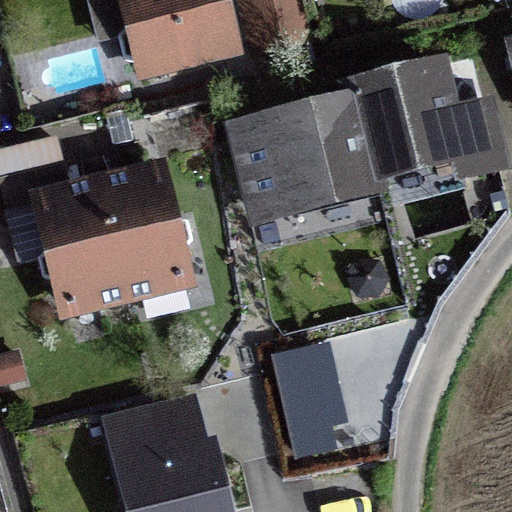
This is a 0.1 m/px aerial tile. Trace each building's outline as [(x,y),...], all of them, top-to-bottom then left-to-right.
[(228,53),(215,0),(122,0),(130,29),(116,41),(121,61),(139,66),(141,74),(228,53)] [(310,47),(297,0),(249,0),(241,2),(255,61),(310,47)] [(435,74),(348,96),(351,107),(368,172),(452,150),(455,161),(459,179),(495,170),(481,114),(447,123),(435,74)] [(305,119),(271,127),(291,208),(371,188),(370,183),(368,172),(351,107),(305,119)] [(0,176),(63,162),(58,142),(0,156),(0,176)] [(57,287),(64,313),(180,284),(174,258),(187,246),(182,227),(165,222),(154,177),(122,185),(79,196),(37,206),(48,251),(35,263),(40,282),(57,287)] [(227,511),(200,399),(100,424),(122,511),(227,511)]
